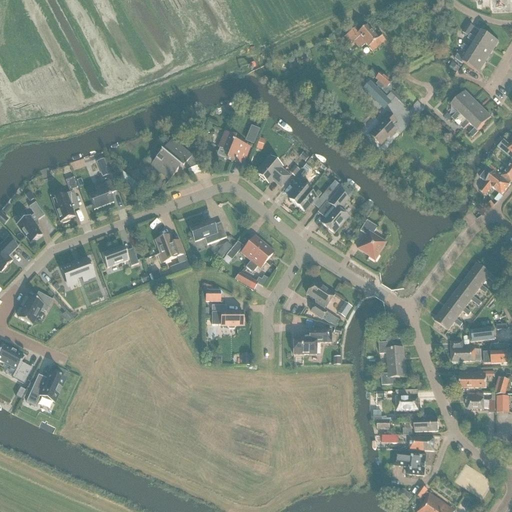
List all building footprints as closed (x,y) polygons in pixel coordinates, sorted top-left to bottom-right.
[(468,37),(474,28),(468,24),(462,33),(468,37)] [(349,44),(352,42),(359,50),(365,45),(368,48),(369,48),(372,52),(378,47),(376,44),(376,45),(374,43),(378,40),(367,27),(358,34),(357,33),(358,32),(355,29),(344,38),(349,44)] [(475,43),(492,53),(498,43),(482,32),(477,40),(470,35),(468,40),(475,44),(475,43)] [(485,64),(492,53),(475,43),(475,44),(471,50),(464,45),(461,50),(468,54),(469,53),(485,64)] [(469,53),(468,54),(464,60),(457,56),(455,60),(462,65),(463,64),(479,74),(485,64),(469,53)] [(284,70),(305,61),(303,57),(290,63),(291,64),(283,67),(284,70)] [(374,79),(377,75),(372,70),(368,74),(374,79)] [(390,82),(390,81),(380,74),(375,80),(378,82),(376,85),(385,94),(391,87),(389,85),(391,83),(390,82)] [(399,99),(391,92),(387,97),(394,103),(399,99)] [(455,122),(458,119),(474,101),(465,93),(451,107),(457,113),(451,119),(455,122)] [(390,104),(384,99),(381,103),(387,108),(390,104)] [(474,101),(458,119),(463,124),(460,127),(464,131),(469,125),(468,124),(482,110),(474,101)] [(491,118),(482,110),(468,124),(469,125),(474,130),(469,136),(472,139),(478,133),(478,132),(491,118)] [(396,122),(387,114),(379,122),(381,124),(369,136),(380,146),(389,137),(389,138),(395,132),(391,127),(396,122)] [(251,127),(245,142),(253,145),(259,130),(251,127)] [(227,160),(236,164),(238,158),(243,160),(248,148),(243,146),(234,142),(236,138),(226,134),(219,149),(229,153),(227,160)] [(259,139),(256,149),(262,151),(266,141),(259,139)] [(172,140),(171,142),(151,166),(170,181),(180,169),(182,171),(201,164),(196,151),(192,156),(172,140)] [(510,158),(511,159),(511,144),(511,147),(504,141),(498,148),(510,158)] [(308,158),(303,154),(299,158),(305,163),(308,158)] [(511,159),(510,158),(511,162),(502,177),(511,184),(511,182),(511,159)] [(270,159),(257,174),(268,184),(271,180),(280,187),(288,177),(280,170),(281,168),(270,159)] [(201,165),(187,170),(190,177),(203,171),(201,165)] [(106,167),(99,170),(102,178),(109,175),(106,167)] [(299,171),(294,167),(289,173),(294,177),(299,171)] [(488,168),(480,179),(486,184),(479,192),(485,196),(491,188),(501,196),(511,184),(504,179),(503,180),(488,168)] [(307,174),(302,170),(292,181),(298,185),(307,174)] [(122,173),(118,179),(125,186),(130,180),(122,173)] [(338,178),(333,183),(338,188),(342,184),(338,178)] [(77,189),(73,179),(67,182),(71,191),(74,190),(77,189)] [(296,207),(309,192),(304,188),(308,183),(304,180),(289,198),(289,201),(296,207)] [(108,190),(88,197),(94,211),(113,204),(110,195),(116,193),(111,182),(105,184),(108,190)] [(314,197),(309,192),(296,207),(303,213),(306,213),(313,205),(319,211),(338,190),(332,185),(319,200),(317,199),(321,195),(318,192),(314,197)] [(25,197),(29,203),(35,199),(30,193),(25,197)] [(73,193),(51,201),(60,224),(62,223),(63,224),(69,222),(68,220),(75,218),(72,212),(79,209),(73,193)] [(339,193),(328,205),(322,212),(328,217),(322,225),(334,235),(348,219),(339,211),(348,201),(339,193)] [(482,209),(486,213),(494,206),(491,202),(482,209)] [(16,226),(25,239),(26,239),(30,245),(42,237),(35,227),(36,227),(33,223),(37,220),(38,221),(44,217),(35,204),(29,208),(34,216),(30,218),(30,217),(16,226)] [(1,215),(0,215),(0,223),(3,226),(8,220),(1,215)] [(189,229),(195,243),(204,239),(207,246),(226,239),(221,224),(213,227),(211,221),(189,229)] [(377,228),(366,221),(360,232),(366,236),(357,250),(369,258),(368,259),(375,263),(379,257),(377,256),(385,244),(372,236),(377,228)] [(172,244),(169,237),(155,242),(160,255),(157,256),(160,265),(177,259),(179,265),(187,262),(179,242),(172,244)] [(251,262),(264,246),(255,238),(241,254),(251,262)] [(0,273),(0,274),(12,262),(7,257),(10,254),(11,255),(17,248),(8,239),(0,247),(0,273)] [(243,247),(238,243),(226,257),(231,261),(243,247)] [(226,244),(223,248),(228,252),(231,248),(226,244)] [(264,246),(251,262),(260,270),(274,254),(264,246)] [(107,269),(129,261),(131,268),(138,265),(133,250),(126,253),(124,247),(101,255),(107,269)] [(218,252),(225,258),(228,254),(222,248),(218,252)] [(90,268),(88,261),(61,271),(65,279),(66,278),(69,287),(77,284),(76,281),(93,275),(91,269),(92,269),(92,267),(90,268)] [(468,277),(482,287),(488,279),(493,283),(496,280),(490,276),(490,275),(477,265),(468,277)] [(161,279),(158,271),(151,274),(154,282),(161,279)] [(254,281),(240,274),(234,281),(249,289),(254,281)] [(140,278),(142,284),(149,282),(147,276),(140,278)] [(460,288),(473,298),(479,290),(485,295),(488,291),(482,287),(468,277),(460,288)] [(317,285),(314,283),(306,295),(318,303),(316,307),(315,306),(311,313),(322,320),(326,313),(323,311),(325,308),(326,309),(330,302),(326,300),(330,294),(323,289),(323,287),(319,284),(317,285)] [(451,299),(465,309),(471,302),(479,307),(481,304),(473,298),(460,288),(451,299)] [(220,292),(205,292),(205,303),(220,303),(220,292)] [(35,301),(29,298),(18,320),(32,327),(41,310),(46,313),(52,302),(38,294),(35,301)] [(443,310),(457,321),(463,313),(468,317),(471,314),(465,309),(451,299),(443,310)] [(345,302),(338,313),(346,318),(353,308),(345,302)] [(226,313),(226,307),(211,307),(212,319),(221,319),(221,327),(227,327),(227,328),(229,330),(233,330),(235,328),(235,327),(243,327),(243,313),(226,313)] [(462,325),(457,321),(443,310),(434,322),(448,332),(454,324),(460,328),(462,325)] [(334,318),(330,324),(335,327),(339,321),(334,318)] [(471,344),(495,341),(493,329),(469,332),(471,344)] [(331,344),(331,331),(309,331),(309,339),(293,339),(293,356),(316,356),(316,344),(331,344)] [(388,365),(405,364),(404,349),(393,350),(393,343),(379,344),(380,356),(387,355),(388,365)] [(451,352),(452,364),(475,362),(484,362),(484,354),(479,354),(479,347),(469,348),(469,351),(463,351),(462,343),(451,344),(451,351),(451,352)] [(4,347),(3,347),(0,352),(0,362),(16,372),(12,378),(24,385),(32,370),(21,364),(24,358),(23,358),(4,347)] [(491,365),(507,364),(507,352),(491,353),(484,354),(484,362),(485,365),(491,365)] [(406,378),(405,364),(388,365),(388,375),(381,375),(382,387),(396,386),(395,379),(406,378)] [(486,377),(486,373),(478,373),(478,374),(459,374),(460,389),(470,389),(486,389),(486,377)] [(49,374),(47,380),(38,376),(26,404),(35,408),(40,397),(55,404),(65,381),(60,379),(61,379),(59,378),(59,379),(49,374)] [(509,382),(499,379),(495,393),(497,394),(496,396),(505,395),(509,382)] [(25,398),(28,391),(21,388),(18,395),(25,398)] [(418,392),(396,392),(396,398),(396,413),(419,413),(418,400),(418,392)] [(483,401),(483,395),(467,395),(467,411),(489,411),(489,414),(495,414),(495,401),(489,401),(483,401)] [(509,413),(509,398),(497,398),(497,413),(509,413)] [(438,433),(438,420),(414,421),(415,434),(438,433)] [(381,421),(377,422),(377,430),(390,430),(390,421),(381,421)] [(382,436),(382,445),(390,445),(390,436),(382,436)] [(419,439),(419,436),(403,437),(403,441),(410,442),(409,452),(433,453),(434,440),(419,439)] [(426,456),(415,455),(409,455),(409,456),(394,454),(393,467),(407,469),(407,476),(424,478),(426,456)] [(427,491),(422,487),(416,496),(421,500),(423,497),(427,499),(417,511),(454,511),(430,494),(429,496),(426,494),(427,491)] [(413,497),(409,494),(404,501),(408,504),(413,497)]
